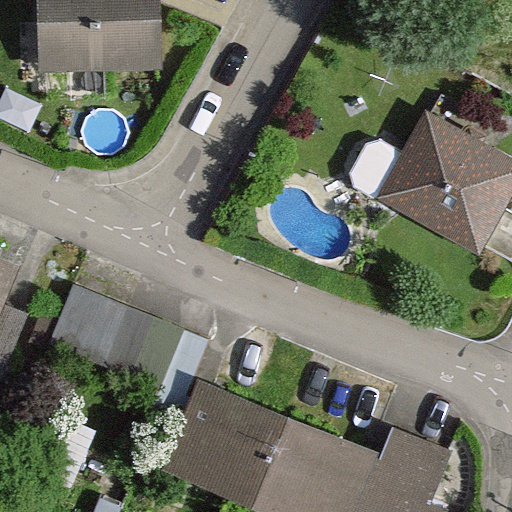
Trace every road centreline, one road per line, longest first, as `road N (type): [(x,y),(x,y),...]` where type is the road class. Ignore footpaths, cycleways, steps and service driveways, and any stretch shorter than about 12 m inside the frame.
road 1 (residential): [(142,244),(485,386)]
road 2 (residential): [(142,244),(285,0)]
road 3 (residential): [(0,185),(142,244)]
